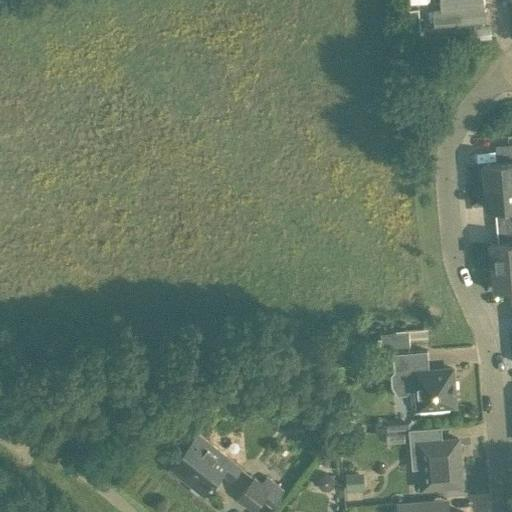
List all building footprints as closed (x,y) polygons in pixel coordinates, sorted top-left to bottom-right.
[(439,0),(427,0),(428,8),(440,8),(439,0)] [(440,0),(441,11),(433,11),(434,25),(484,21),(482,0),(440,0)] [(420,29),(418,8),(407,9),(408,30),(420,29)] [(484,185),(511,182),(511,142),(496,144),(497,160),(482,161),(484,185)] [(511,182),(484,185),(487,208),(503,206),(504,223),(511,222),(511,182)] [(492,265),(511,262),(511,222),(504,223),(506,240),(489,241),(492,265)] [(511,262),(492,265),(494,288),(511,285),(511,262)] [(394,370),(391,374),(392,386),(397,394),(406,393),(409,390),(411,415),(450,412),(449,404),(455,404),(452,367),(429,369),(427,349),(426,349),(393,352),(394,370)] [(462,484),(458,437),(442,438),(441,425),(409,428),(412,468),(420,468),(421,488),(462,484)] [(203,493),(222,470),(231,477),(240,466),(198,432),(170,466),(203,493)] [(365,489),(363,472),(346,473),(347,490),(365,489)] [(288,492),(274,481),(266,474),(261,481),(253,475),(236,497),(252,509),(261,498),(274,509),(288,492)] [(331,476),(324,475),(318,479),(317,486),(321,492),(328,493),(334,489),(335,482),(331,476)] [(396,501),(397,511),(464,511),(465,511),(457,511),(450,511),(449,497),(396,501)]
